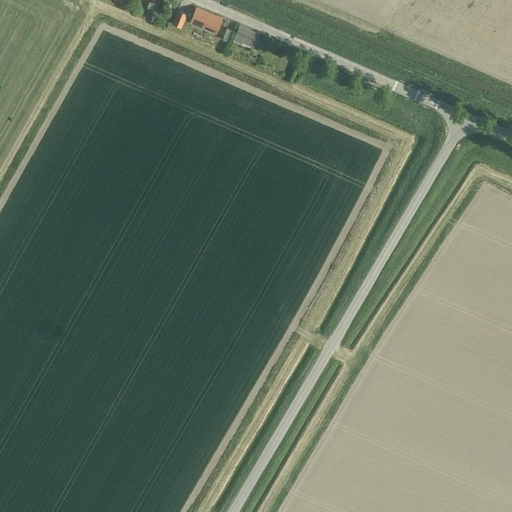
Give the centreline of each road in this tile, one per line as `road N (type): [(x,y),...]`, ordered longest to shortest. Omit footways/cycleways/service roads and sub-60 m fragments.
road 1 (unclassified): [(231,511),(464,119)]
road 2 (residential): [(432,106),(193,0)]
